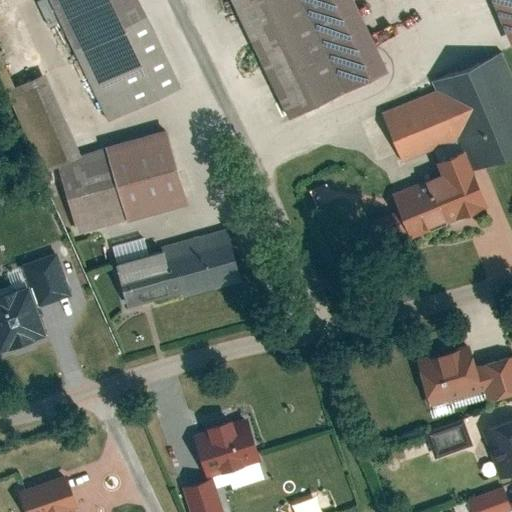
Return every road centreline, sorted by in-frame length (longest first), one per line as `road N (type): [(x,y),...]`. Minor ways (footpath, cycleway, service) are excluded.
road 1 (unclassified): [(180,0),(345,323)]
road 2 (residential): [(345,323),(103,388)]
road 3 (residential): [(511,290),(345,323)]
road 4 (residential): [(103,388),(163,511)]
